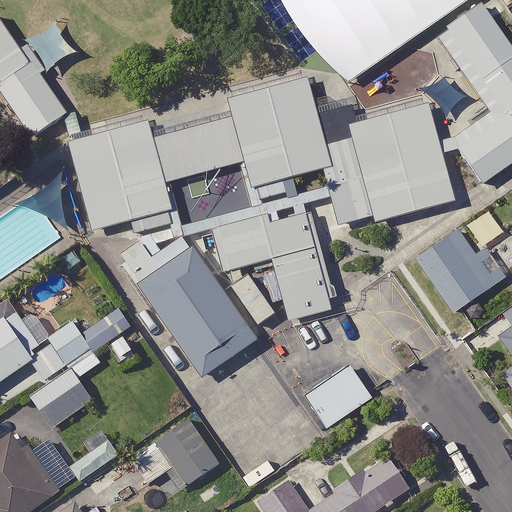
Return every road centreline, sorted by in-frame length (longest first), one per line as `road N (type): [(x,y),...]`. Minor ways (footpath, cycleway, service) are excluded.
road 1 (residential): [(425,389),(389,371),(371,345),(380,322),(405,321),(420,338),(424,363)]
road 2 (residential): [(425,389),(511,509)]
